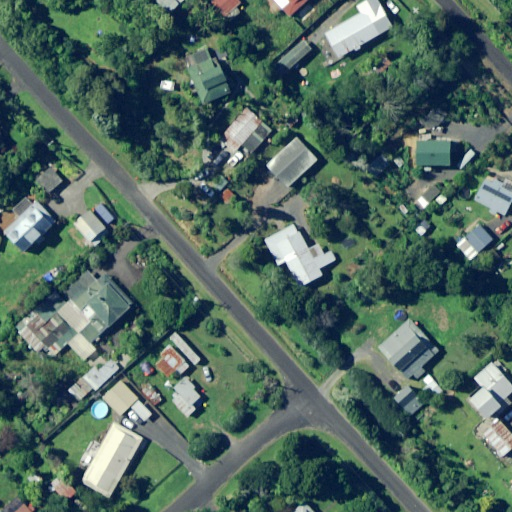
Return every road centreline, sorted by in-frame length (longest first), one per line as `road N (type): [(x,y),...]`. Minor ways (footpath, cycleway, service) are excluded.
road 1 (residential): [(310,394),(0,54)]
road 2 (residential): [(182,511),(310,394)]
road 3 (residential): [(415,511),(310,394)]
